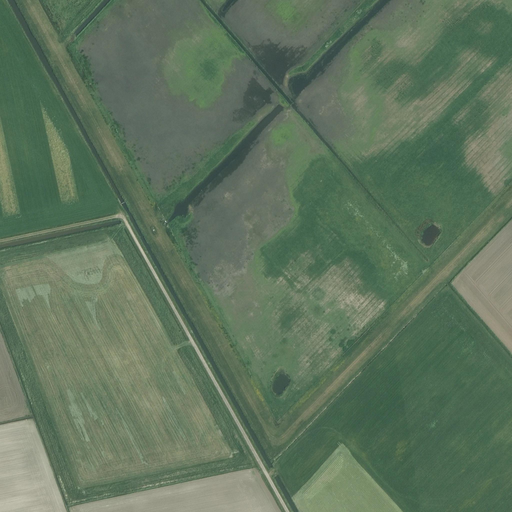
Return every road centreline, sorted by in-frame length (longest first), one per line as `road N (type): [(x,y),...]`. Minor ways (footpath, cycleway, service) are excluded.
road 1 (unclassified): [(287,511),(121,216)]
road 2 (track): [(0,241),(121,216)]
